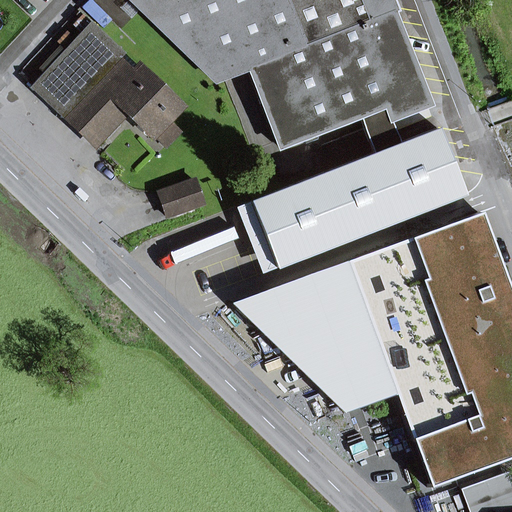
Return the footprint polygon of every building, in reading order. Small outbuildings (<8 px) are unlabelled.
[(130,0),(214,81),(248,68),(279,147),(359,116),(373,153),(248,202),(275,269),(463,195),(437,129),(400,143),(390,120),(429,105),(391,11),(381,15),(376,2),(381,0),(130,0)] [(381,15),(391,11),(386,0),(381,0),(376,2),(381,15)] [(123,54),(91,23),(29,87),(61,118),(63,116),(94,145),(126,112),(151,136),(152,135),(167,119),(179,106),(138,67),(132,74),(117,60),(123,54)] [(132,74),(138,67),(123,54),(117,60),(132,74)] [(180,131),(167,119),(152,135),(165,146),(180,131)] [(511,121),(492,128),(511,184),(511,121)] [(202,204),(194,180),(158,193),(161,203),(166,217),(202,204)] [(260,274),(275,269),(248,202),(234,208),(260,274)] [(478,213),(345,262),(411,442),(423,438),(430,458),(439,483),(511,456),(511,305),(510,300),(478,213)] [(428,488),(439,483),(430,458),(423,438),(411,442),(428,488)] [(511,471),(466,482),(472,511),(488,511),(511,507),(511,471)]
